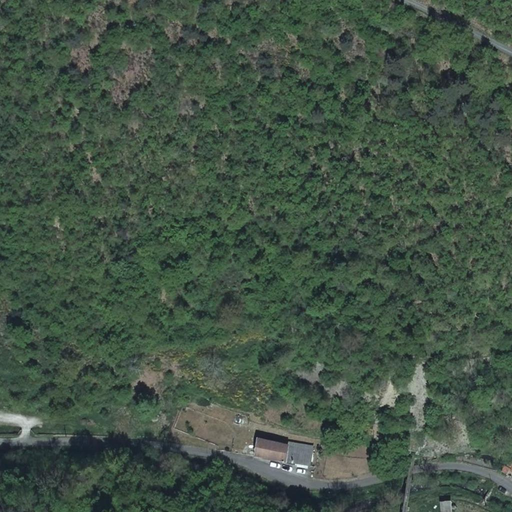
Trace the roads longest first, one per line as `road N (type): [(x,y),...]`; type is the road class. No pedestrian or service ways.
road 1 (residential): [(0,442),(149,442),(315,485),(468,469),(511,488)]
road 2 (unclassified): [(396,0),(511,48)]
